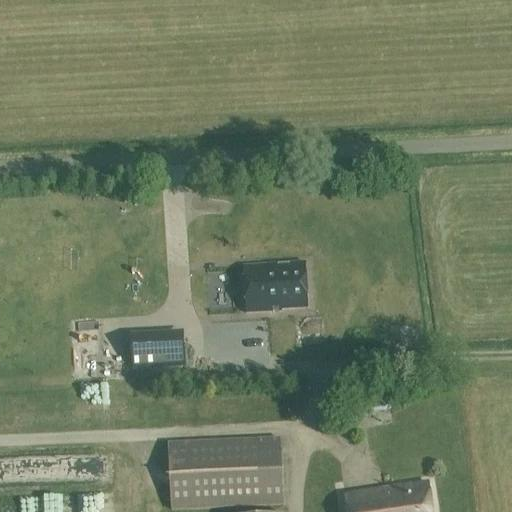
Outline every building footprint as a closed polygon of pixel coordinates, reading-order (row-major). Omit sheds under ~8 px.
[(199,198),(198,243),(236,243),(237,199),(199,198)] [(243,258),(269,257),(267,236),(242,238),(243,258)] [(171,243),(145,244),(146,273),(172,273),(171,243)] [(307,308),(305,266),(245,269),(247,313),(281,311),(281,309),(307,308)] [(157,336),(133,338),(134,353),(134,368),(136,368),(159,367),(181,366),(183,366),(182,350),(181,335),(157,336)] [(181,366),(136,368),(136,381),(181,379),(181,366)] [(352,421),(375,417),(375,414),(391,411),(388,394),(371,398),(369,392),(352,395),(353,400),(348,401),(352,421)] [(106,419),(86,424),(88,434),(108,429),(106,419)] [(171,511),(285,508),(280,439),(167,443),(171,511)] [(100,469),(102,451),(79,448),(77,467),(100,469)] [(60,471),(61,456),(45,455),(44,471),(60,471)] [(347,511),(431,511),(428,485),(346,495),(347,511)]
